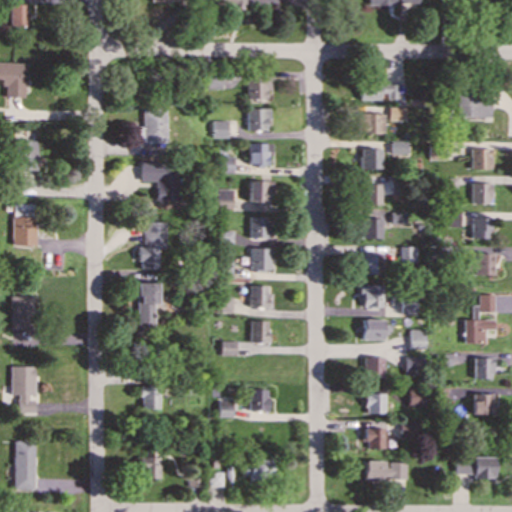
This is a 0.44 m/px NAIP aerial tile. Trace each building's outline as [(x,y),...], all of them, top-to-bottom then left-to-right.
[(6,27),(25,27),(25,4),(6,4),(6,27)] [(24,63),(0,62),(0,80),(2,81),(1,97),(23,98),(24,63)] [(245,99),(266,100),(266,91),(269,91),(270,78),(246,77),(245,99)] [(395,84),(378,85),(378,79),(357,79),(358,101),(395,101),(395,84)] [(488,119),(488,96),(453,96),(453,119),(488,119)] [(140,106),(141,145),(164,144),(163,106),(140,106)] [(403,107),(384,108),(384,122),(403,121),(403,107)] [(268,108),(245,108),(245,132),(265,131),(265,120),(269,120),(268,108)] [(380,134),(380,113),(359,113),(358,133),(380,134)] [(226,121),(210,120),(210,138),(226,139),(226,121)] [(35,141),(14,140),(13,169),(34,170),(35,141)] [(405,154),(405,141),(388,141),(388,154),(405,154)] [(246,165),(268,165),(268,143),(246,143),(246,165)] [(379,168),(379,149),(358,148),(358,168),(379,168)] [(469,169),(489,169),(489,148),(468,149),(469,169)] [(232,156),(214,156),(214,172),(231,173),(232,156)] [(153,200),(174,200),(175,163),(138,162),(137,180),(153,181),(153,200)] [(454,177),(439,178),(439,188),(455,187),(454,177)] [(247,180),(246,201),(268,201),(269,181),(247,180)] [(488,183),(469,183),(468,203),(488,204),(488,183)] [(379,204),(379,184),(360,184),(360,204),(379,204)] [(231,207),(231,189),(215,188),(215,207),(231,207)] [(404,212),(389,212),(388,223),(404,223),(404,212)] [(458,227),(458,213),(440,213),(440,227),(458,227)] [(9,216),(9,245),(32,246),(33,216),(9,216)] [(247,239),(267,239),(266,216),(247,216),(247,239)] [(380,218),(359,217),(358,238),(379,238),(380,218)] [(488,239),(489,218),(469,217),(469,238),(488,239)] [(157,248),(163,248),(164,222),(141,221),(140,246),(137,246),(137,268),(156,269),(157,248)] [(231,242),(231,231),(216,231),(216,243),(231,242)] [(397,262),(414,262),(414,246),(398,246),(397,262)] [(247,269),(268,269),(269,248),(248,247),(247,269)] [(362,273),(379,273),(379,253),(362,253),(362,273)] [(491,275),(491,253),(470,253),(470,275),(491,275)] [(232,260),(221,260),(220,278),(231,278),(232,260)] [(156,283),(135,283),(135,322),(152,322),(151,304),(156,304),(156,283)] [(381,307),(381,284),(358,285),(358,308),(381,307)] [(247,285),(247,307),(266,307),(267,285),(247,285)] [(481,342),(481,329),(491,329),(491,319),(476,319),(475,312),(491,311),(491,294),(475,294),(475,305),(469,305),(469,317),(461,317),(461,343),(481,342)] [(8,328),(32,328),(32,296),(9,295),(8,328)] [(414,314),(415,296),(399,295),(398,314),(414,314)] [(231,296),(215,296),(214,312),(230,312),(231,296)] [(247,342),(266,342),(266,320),(248,320),(247,342)] [(359,321),(360,340),(385,339),(384,320),(359,321)] [(423,329),(407,329),(407,349),(423,349),(423,329)] [(234,341),(219,340),(218,355),(233,356),(234,341)] [(381,357),(360,356),(360,376),(381,377),(381,357)] [(402,374),(420,375),(420,356),(402,356),(402,374)] [(490,378),(491,358),(471,357),(470,378),(490,378)] [(8,394),(15,395),(14,412),(31,413),(32,397),(33,366),(8,366),(8,394)] [(138,386),(139,409),(157,408),(157,385),(138,386)] [(422,406),(423,390),(406,389),(405,406),(422,406)] [(363,413),(383,413),(382,393),(362,393),(363,413)] [(470,414),(490,414),(490,393),(470,393),(470,414)] [(216,416),(231,417),(231,401),(216,401),(216,416)] [(414,422),(397,422),(398,439),(414,438),(414,422)] [(363,448),(382,448),(382,427),(363,428),(363,448)] [(32,440),(12,440),(11,490),(31,490),(32,440)] [(157,457),(137,456),(137,478),(157,478),(157,457)] [(241,473),(248,473),(248,478),(269,478),(269,458),(241,457),(241,473)] [(493,457),(452,457),(452,473),(469,473),(469,478),(493,477),(493,457)] [(404,480),(403,461),(384,461),(384,460),(362,461),(362,481),(404,480)] [(220,471),(206,471),(206,486),(220,486),(220,471)]
